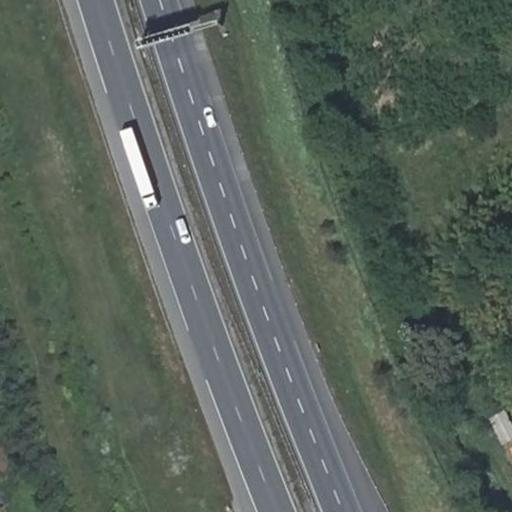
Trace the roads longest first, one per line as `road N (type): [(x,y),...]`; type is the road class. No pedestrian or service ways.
road 1 (motorway): [(95,0),(116,74),(286,511)]
road 2 (motorway): [(353,511),(287,353),(164,0)]
